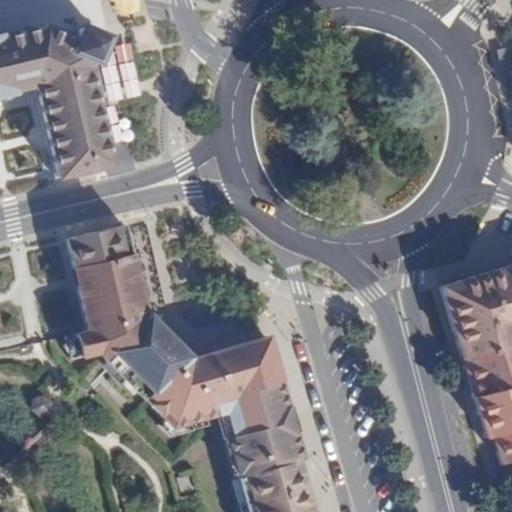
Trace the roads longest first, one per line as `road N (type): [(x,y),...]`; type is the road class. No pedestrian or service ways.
road 1 (secondary): [(332,247),(387,308),(418,382)]
road 2 (secondary): [(418,382),(409,281),(420,226)]
road 3 (secondary): [(138,189),(0,222)]
road 4 (secondary): [(418,382),(452,511)]
road 5 (secondary): [(138,189),(212,190),(256,204)]
